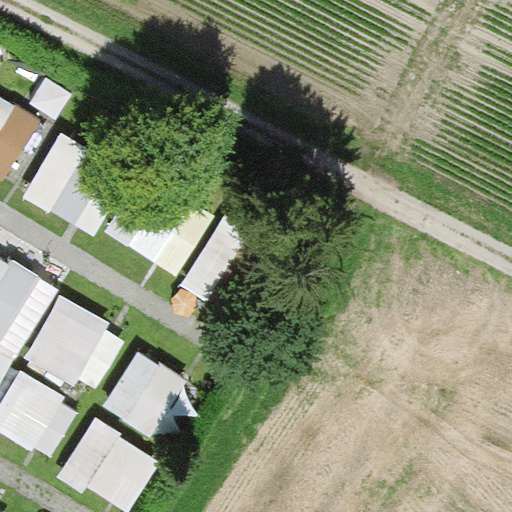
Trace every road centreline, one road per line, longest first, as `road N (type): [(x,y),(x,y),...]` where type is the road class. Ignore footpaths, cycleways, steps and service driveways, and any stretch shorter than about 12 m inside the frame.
road 1 (track): [(118,57),(511,268)]
road 2 (residential): [(0,1),(118,57)]
